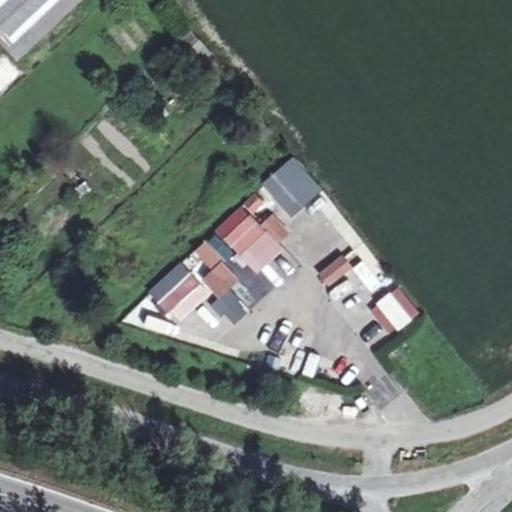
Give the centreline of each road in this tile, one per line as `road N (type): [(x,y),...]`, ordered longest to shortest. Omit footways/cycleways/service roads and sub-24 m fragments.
road 1 (unclassified): [(511,401),(412,431),(295,428),(0,344)]
road 2 (secondary): [(378,493),(295,485),(0,390)]
road 3 (secondary): [(511,462),(378,493)]
